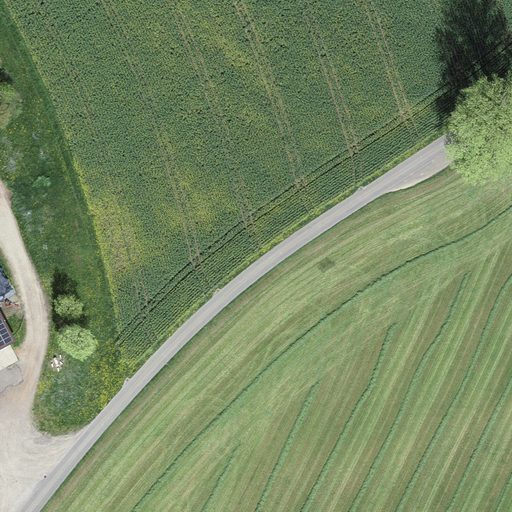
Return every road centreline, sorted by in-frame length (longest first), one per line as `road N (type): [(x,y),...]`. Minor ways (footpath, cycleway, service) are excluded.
road 1 (unclassified): [(511,95),(231,290),(114,407),(30,511)]
road 2 (track): [(45,491),(21,426),(34,296),(0,217)]
